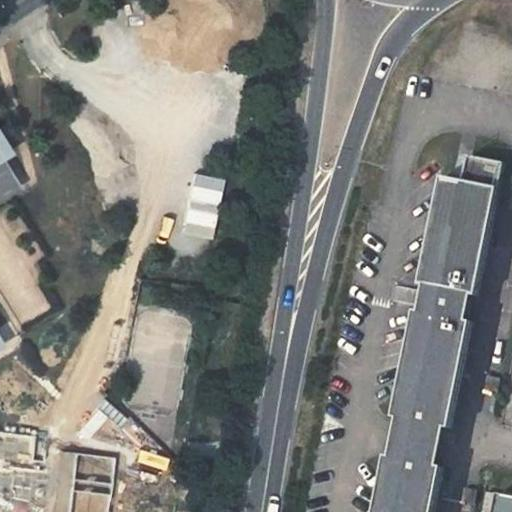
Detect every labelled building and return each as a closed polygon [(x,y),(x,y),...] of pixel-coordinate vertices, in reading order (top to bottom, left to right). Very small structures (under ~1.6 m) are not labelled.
[(0,355),(1,356),(0,354),(0,206),(26,191),(11,165),(14,163),(0,139),(0,355)] [(439,217),(426,285),(479,295),(506,163),(452,153),(439,217)] [(426,285),(420,311),(474,322),(479,295),(426,285)] [(399,417),(453,427),(462,383),(474,322),(420,311),(410,361),(399,417)] [(484,387),(496,390),(498,378),(487,375),(484,387)] [(395,437),(449,447),(453,427),(399,417),(395,437)] [(36,437),(0,433),(0,511),(110,511),(116,458),(48,449),(45,462),(31,462),(36,437)] [(445,467),(449,447),(395,437),(391,456),(445,467)] [(435,511),(442,480),(445,467),(391,456),(381,506),(380,511),(435,511)] [(462,497),(474,499),(476,487),(465,485),(462,497)] [(493,511),(511,511),(511,494),(498,492),(493,511)]
